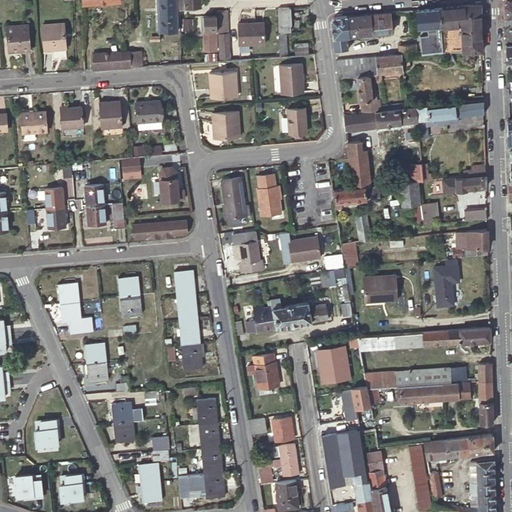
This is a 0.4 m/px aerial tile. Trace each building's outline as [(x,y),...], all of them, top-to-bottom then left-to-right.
[(176,0),(157,0),(158,31),(177,31),(177,30),(176,16),(176,7),(176,0)] [(441,7),(438,7),(440,29),(441,41),(442,52),(481,50),(480,32),(479,8),(474,4),(459,5),(441,7)] [(290,7),(278,7),(278,31),(286,31),(291,31),(290,24),(292,24),(290,7)] [(438,7),(415,9),(417,31),(440,29),(438,7)] [(370,13),(372,33),(391,30),(396,30),(394,11),(370,13)] [(372,33),(370,13),(364,14),(355,14),(357,35),(372,33)] [(348,36),(357,35),(355,14),(345,15),(348,36)] [(216,15),(202,15),(203,30),(203,50),(216,50),(215,29),(216,29),(216,15)] [(331,34),(333,50),(347,48),(345,36),(348,36),(345,15),(333,16),(329,20),(331,34)] [(103,68),(120,67),(119,50),(92,52),(91,21),(82,22),(83,42),(84,70),(103,68)] [(264,43),(263,22),(238,23),(239,44),(264,43)] [(27,23),(6,25),(9,52),(29,50),(27,23)] [(65,23),(44,25),(48,52),(69,50),(65,23)] [(278,32),(278,40),(278,55),(287,55),(286,31),(278,31),(278,32)] [(219,33),(219,52),(228,51),(228,33),(219,33)] [(442,52),(441,41),(427,42),(428,49),(415,50),(416,55),(427,54),(442,52)] [(401,53),(401,56),(409,56),(416,55),(415,50),(415,43),(398,44),(399,53),(401,53)] [(204,61),(209,61),(216,60),(216,52),(203,53),(204,61)] [(376,73),(377,79),(381,79),(380,73),(403,71),(401,56),(401,53),(399,53),(374,56),(376,73)] [(159,64),(180,63),(179,56),(158,57),(159,64)] [(374,56),(335,59),(336,71),(337,77),(357,75),(376,73),(374,56)] [(235,58),(236,66),(251,65),(251,57),(235,58)] [(303,90),(300,61),(278,62),(280,92),(303,90)] [(237,95),(235,70),(210,72),(210,76),(211,97),(237,95)] [(380,110),(379,105),(379,99),(371,100),(370,90),(369,82),(375,81),(377,81),(377,79),(376,73),(357,75),(360,112),(369,111),(380,110)] [(420,105),(415,106),(416,121),(417,125),(417,127),(418,136),(418,137),(427,136),(426,126),(425,124),(425,119),(439,118),(439,122),(446,121),(446,117),(457,116),(482,113),(482,98),(462,101),(446,102),(420,105)] [(159,99),(134,102),(137,123),(162,120),(159,99)] [(118,101),(97,104),(100,129),(121,127),(118,101)] [(379,105),(380,110),(407,107),(406,102),(379,105)] [(306,131),(304,106),(287,108),(289,132),(306,131)] [(416,121),(415,106),(407,107),(380,110),(369,111),(360,112),(347,114),(347,113),(342,112),(344,131),(354,129),(370,127),(376,126),(377,126),(401,124),(401,123),(416,121)] [(81,108),(67,109),(67,111),(59,112),(61,129),(82,127),(81,108)] [(239,135),(238,110),(213,112),(215,137),(239,135)] [(44,112),(19,114),(21,135),(46,132),(44,112)] [(458,122),(457,116),(446,117),(446,121),(439,122),(439,118),(425,119),(425,124),(426,126),(458,122)] [(347,158),(351,188),(364,186),(369,186),(365,149),(361,149),(360,139),(346,141),(347,158)] [(132,147),(133,155),(143,154),(142,146),(132,147)] [(119,159),(120,168),(133,167),(132,157),(119,159)] [(72,175),(71,161),(56,163),(56,176),(72,175)] [(427,162),(420,163),(422,180),(432,179),(432,172),(427,173),(427,162)] [(422,180),(420,163),(408,164),(410,181),(411,181),(417,181),(422,180)] [(484,173),(484,164),(470,165),(471,175),(484,173)] [(160,171),(162,200),(179,198),(185,197),(185,188),(178,189),(177,177),(177,170),(174,166),(162,168),(160,171)] [(274,185),(272,172),(255,175),(257,187),(256,188),(260,216),(279,213),(277,198),(275,185),(274,185)] [(484,173),(471,175),(443,178),(444,191),(456,190),(466,189),(466,188),(484,186),(484,173)] [(219,178),(223,203),(225,218),(245,214),(239,175),(219,178)] [(419,203),(417,181),(411,181),(410,181),(406,182),(401,182),(398,183),(401,205),(410,204),(412,222),(422,221),(419,203)] [(103,182),(84,183),(86,204),(104,202),(103,182)] [(63,205),(61,185),(44,187),(46,207),(63,205)] [(364,186),(366,199),(378,197),(377,185),(376,185),(369,186),(364,186)] [(332,190),(335,209),(341,208),(340,201),(366,199),(364,186),(351,188),(332,190)] [(124,217),(122,201),(112,202),(114,228),(125,227),(124,217)] [(86,204),(88,223),(106,222),(104,202),(86,204)] [(430,202),(419,203),(422,221),(422,225),(433,224),(430,202)] [(65,225),(63,205),(46,207),(47,226),(65,225)] [(26,208),(27,222),(34,221),(33,208),(26,208)] [(464,221),(486,220),(486,209),(464,209),(464,221)] [(0,210),(0,230),(8,229),(6,210),(0,210)] [(354,215),(358,241),(369,240),(365,213),(354,215)] [(160,221),(161,236),(172,235),(172,233),(187,232),(188,231),(187,219),(160,221)] [(160,221),(132,224),(133,237),(150,235),(150,237),(161,236),(160,221)] [(487,254),(486,228),(455,231),(456,246),(452,247),(453,258),(487,254)] [(236,243),(238,243),(241,263),(239,263),(240,273),(262,269),(261,260),(258,260),(254,231),(234,234),(236,243)] [(320,235),(291,240),(294,259),(323,254),(320,235)] [(340,243),(342,251),(344,267),(357,266),(355,241),(351,242),(347,242),(340,243)] [(330,269),(337,268),(344,267),(342,251),(327,254),(330,269)] [(455,264),(432,266),(435,305),(452,304),(450,281),(457,281),(455,264)] [(344,267),(337,268),(339,284),(341,283),(344,302),(340,302),(342,315),(352,314),(347,283),(344,267)] [(196,293),(193,268),(175,269),(175,277),(178,277),(179,294),(196,293)] [(321,286),(335,284),(333,271),(326,272),(326,271),(319,272),(319,273),(321,286)] [(362,276),(363,298),(383,297),(383,300),(396,299),(394,274),(362,276)] [(119,277),(121,296),(140,294),(138,275),(119,277)] [(58,283),(60,302),(80,300),(78,281),(58,283)] [(182,319),(198,317),(196,293),(179,294),(177,295),(178,302),(180,302),(182,319)] [(121,296),(123,315),(142,314),(140,294),(121,296)] [(254,319),(244,321),(246,332),(327,318),(325,303),(314,304),(313,300),(280,305),(278,297),(266,299),(267,306),(262,307),(262,303),(253,305),(254,308),(252,309),(254,319)] [(60,302),(62,322),(70,321),(71,333),(94,331),(93,319),(81,320),(80,300),(60,302)] [(182,327),(184,343),(201,341),(198,317),(182,319),(179,319),(180,327),(182,327)] [(0,335),(12,334),(11,326),(5,327),(4,319),(0,318),(0,335)] [(231,322),(233,334),(242,332),(240,320),(231,322)] [(124,328),(125,336),(137,334),(137,325),(124,327),(124,328)] [(489,326),(356,335),(358,349),(489,340),(489,326)] [(12,334),(0,335),(0,352),(7,352),(6,343),(12,343),(12,334)] [(107,360),(105,341),(85,343),(87,362),(107,360)] [(201,341),(184,343),(182,343),(183,351),(185,351),(186,366),(184,366),(185,368),(203,366),(201,341)] [(344,346),(318,350),(322,376),(348,373),(344,346)] [(271,352),(252,355),(253,364),(246,365),(247,373),(255,372),(259,394),(271,392),(270,385),(277,384),(271,352)] [(109,379),(107,360),(87,362),(89,381),(109,379)] [(490,379),(490,362),(477,362),(478,373),(478,380),(490,379)] [(0,381),(10,380),(10,372),(3,373),(2,365),(0,365),(0,381)] [(441,382),(468,380),(478,380),(478,373),(474,373),(474,377),(466,378),(466,373),(465,373),(464,365),(363,372),(365,385),(366,387),(441,382)] [(348,373),(322,376),(322,381),(349,377),(348,373)] [(491,386),(490,379),(478,380),(479,423),(492,422),(491,386)] [(10,380),(0,381),(0,398),(5,398),(4,389),(11,389),(10,380)] [(468,380),(441,382),(442,399),(469,397),(468,380)] [(441,382),(366,387),(369,403),(379,401),(398,400),(399,402),(442,399),(441,382)] [(198,384),(185,385),(186,393),(199,392),(198,384)] [(369,403),(366,387),(365,385),(350,387),(354,407),(369,405),(369,403)] [(157,390),(145,391),(146,401),(158,399),(157,390)] [(218,421),(215,397),(197,398),(198,407),(200,407),(201,422),(218,421)] [(142,399),(113,402),(115,422),(134,419),(144,418),(142,399)] [(369,405),(354,407),(358,430),(359,433),(374,430),(370,410),(369,405)] [(263,416),(247,418),(250,433),(265,431),(263,416)] [(271,418),(274,441),(284,440),(283,439),(292,437),(289,416),(271,418)] [(59,434),(58,417),(36,418),(37,427),(35,427),(36,445),(60,443),(59,434)] [(134,419),(115,422),(117,440),(136,438),(134,419)] [(202,430),(204,447),(220,445),(218,421),(201,422),(199,422),(200,431),(202,430)] [(335,432),(320,435),(326,474),(328,488),(334,488),(333,485),(353,481),(365,479),(357,430),(336,434),(335,432)] [(493,450),(492,433),(479,434),(481,452),(493,450)] [(170,447),(168,434),(153,436),(154,449),(170,447)] [(466,436),(469,453),(481,452),(479,434),(466,436)] [(466,436),(457,437),(459,454),(469,453),(466,436)] [(445,439),(444,439),(446,456),(459,454),(457,437),(445,439)] [(444,439),(423,441),(424,459),(426,459),(446,456),(444,439)] [(254,458),(255,467),(268,465),(273,465),(273,466),(281,465),(282,475),(297,472),(293,443),(278,445),(271,446),(273,457),(279,456),(280,458),(272,460),(272,459),(263,460),(263,457),(254,458)] [(421,444),(409,446),(418,509),(431,507),(421,444)] [(205,455),(206,472),(223,470),(220,445),(204,447),(202,447),(202,455),(205,455)] [(378,451),(369,453),(372,468),(381,466),(378,451)] [(470,461),(470,470),(493,470),(493,458),(470,461)] [(139,462),(141,482),(161,480),(159,460),(139,462)] [(255,467),(257,482),(271,481),(268,465),(255,467)] [(389,511),(382,468),(366,470),(367,479),(371,497),(373,511),(389,511)] [(223,470),(206,472),(204,472),(179,474),(179,478),(181,496),(192,494),(191,488),(208,487),(208,495),(206,495),(206,496),(225,494),(223,470)] [(470,482),(494,481),(493,470),(470,470),(470,482)] [(428,473),(430,481),(438,479),(437,471),(428,473)] [(84,490),(82,472),(60,474),(60,483),(59,483),(61,501),(85,499),(84,490)] [(25,497),(43,495),(41,473),(32,474),(32,473),(14,474),(16,498),(25,497)] [(294,479),(275,481),(278,508),(297,506),(294,479)] [(371,497),(367,479),(365,479),(353,481),(356,500),(371,497)] [(431,489),(440,487),(438,479),(430,481),(431,489)] [(141,482),(143,501),(163,499),(161,480),(141,482)] [(470,482),(470,493),(494,492),(494,487),(494,481),(470,482)] [(433,497),(436,497),(441,496),(440,487),(431,489),(433,497)] [(477,501),(494,500),(494,492),(470,493),(471,499),(477,499),(477,501)] [(358,511),(373,511),(371,497),(356,500),(358,511)] [(471,499),(471,507),(477,507),(478,509),(494,508),(494,500),(477,501),(477,499),(471,499)] [(437,502),(433,501),(435,509),(443,511),(444,503),(437,502)] [(450,511),(452,504),(444,503),(443,511),(447,511),(450,511)]
